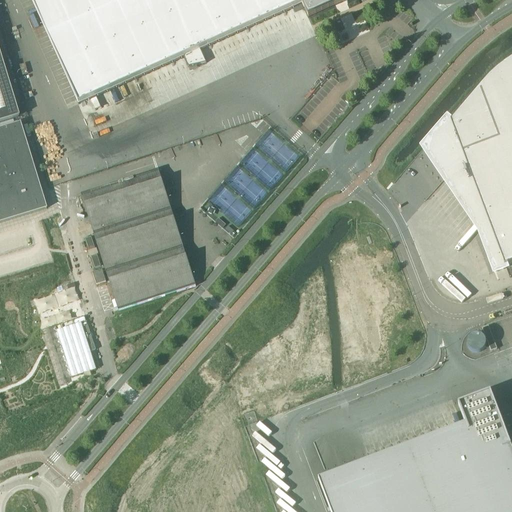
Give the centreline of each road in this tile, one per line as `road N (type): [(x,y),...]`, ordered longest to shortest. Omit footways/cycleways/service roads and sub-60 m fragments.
road 1 (unclassified): [(324,148),(35,480)]
road 2 (unclassified): [(54,497),(344,167)]
road 3 (unclassified): [(511,302),(454,322),(436,319),(391,216),(344,167)]
road 4 (unclassified): [(440,15),(324,148)]
road 5 (unclassified): [(344,167),(456,41)]
